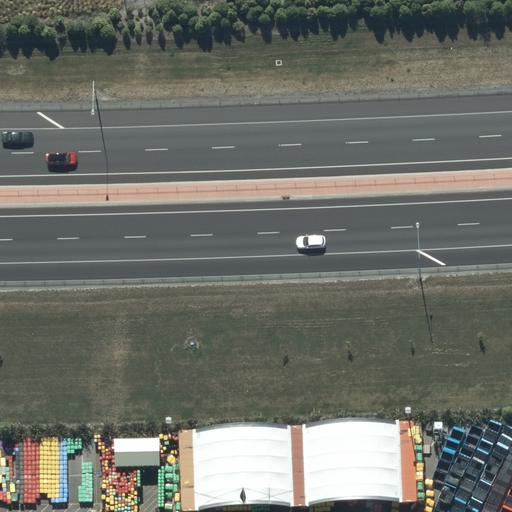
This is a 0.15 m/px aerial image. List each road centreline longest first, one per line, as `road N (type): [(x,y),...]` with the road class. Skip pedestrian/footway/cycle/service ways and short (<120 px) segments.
road 1 (motorway): [(0,151),(511,134)]
road 2 (motorway): [(511,221),(0,238)]
